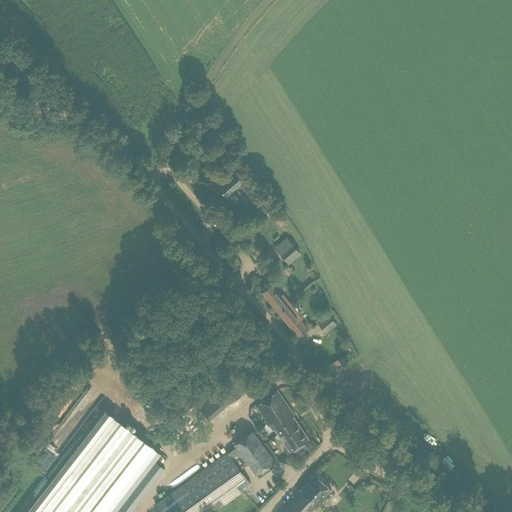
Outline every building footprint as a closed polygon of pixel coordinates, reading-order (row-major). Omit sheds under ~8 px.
[(250,189),(244,182),(234,170),(216,185),(226,197),(238,187),(244,194),(250,189)] [(218,233),(226,243),(238,232),(229,223),(222,229),(218,233)] [(295,247),(283,257),(288,263),(300,253),(295,247)] [(307,328),(282,298),(284,297),(282,294),(280,296),(271,284),(261,292),(298,336),(307,328)] [(321,320),(318,323),(326,333),(336,324),(324,309),(317,315),(321,320)] [(308,439),(292,416),(294,415),(277,390),(255,404),(272,430),(274,429),(289,452),(308,439)] [(105,409),(24,511),(113,511),(116,509),(155,459),(160,452),(105,409)] [(211,511),(250,484),(239,469),(247,463),(256,474),(274,461),(252,430),(233,443),(236,447),(227,453),(227,452),(154,505),(159,511),(211,511)] [(155,459),(116,509),(119,511),(129,511),(164,467),(162,464),(155,459)] [(301,490),(281,511),(308,511),(316,504),(317,505),(331,489),(314,474),(300,489),(301,490)]
